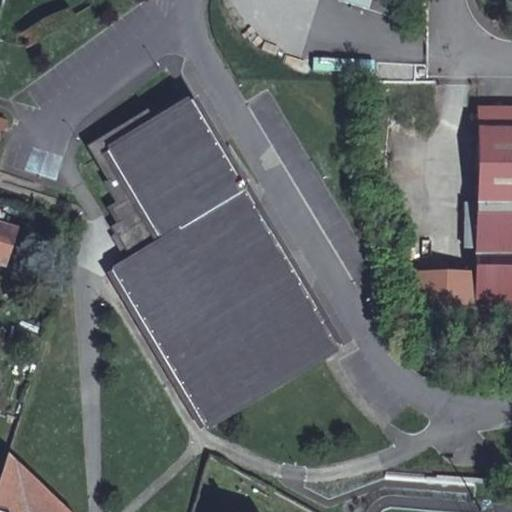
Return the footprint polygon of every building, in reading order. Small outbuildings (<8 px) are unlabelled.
[(369,0),(330,0),(366,12),(369,0)] [(118,233),(121,239),(130,253),(130,256),(128,257),(111,267),(204,426),(260,393),(334,348),(239,190),(212,145),(188,103),(180,94),(146,115),(143,111),(89,145),(108,177),(103,181),(115,203),(110,207),(118,221),(109,226),(115,235),(118,233)] [(477,201),(511,201),(511,110),(477,110),(477,201)] [(224,144),(221,140),(212,145),(239,190),(256,181),(227,142),(224,144)] [(476,275),(476,309),(475,329),(511,328),(511,201),(477,201),(477,205),(466,206),(465,248),(477,249),(476,275)] [(0,268),(2,269),(13,233),(5,231),(8,221),(0,218),(0,268)] [(130,253),(121,239),(118,233),(115,235),(116,237),(128,257),(130,256),(130,253)] [(411,308),(476,309),(476,275),(447,274),(412,273),(411,308)] [(40,341),(7,329),(0,349),(33,360),(40,341)] [(0,511),(24,511),(28,499),(39,509),(38,511),(65,511),(6,456),(0,474),(0,511)] [(38,511),(39,509),(28,499),(24,511),(38,511)]
